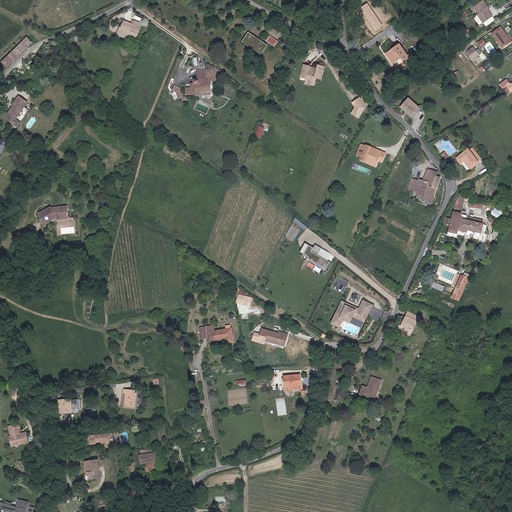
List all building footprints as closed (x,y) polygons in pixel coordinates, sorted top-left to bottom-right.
[(493,16),(487,8),(488,7),(484,0),(475,6),(479,13),(478,14),(484,22),(493,16)] [(119,33),(134,39),(137,33),(138,34),(141,27),(124,20),(119,33)] [(511,40),(501,26),(492,33),(503,48),(511,41),(511,40)] [(7,66),(32,41),(26,35),(1,60),(7,66)] [(275,45),(278,40),(269,36),(267,41),(275,45)] [(402,44),(387,53),(393,63),(401,58),(403,62),(410,58),(402,44)] [(473,46),(465,52),(472,60),(480,54),(473,46)] [(317,68),(304,65),(301,78),(307,80),(306,83),(316,86),(318,78),(322,79),(325,66),(318,64),(317,68)] [(201,95),(201,94),(201,91),(212,91),(212,80),(216,80),(216,73),(218,73),(218,69),(205,69),(205,78),(201,78),(200,80),(200,84),(197,84),(191,84),(191,88),(186,88),(186,94),(196,94),(196,95),(201,95)] [(184,96),(181,89),(175,85),(172,89),(177,92),(180,98),(184,96)] [(14,106),(8,114),(6,112),(3,116),(18,127),(21,123),(16,119),(25,107),(28,102),(19,96),(13,104),(14,106)] [(359,118),(366,107),(362,98),(354,102),(357,107),(353,113),(359,118)] [(413,117),(421,109),(411,99),(403,107),(413,117)] [(259,125),(255,136),(261,138),(265,127),(259,125)] [(366,144),(360,159),(365,161),(366,159),(376,163),(378,159),(382,160),(385,152),(366,144)] [(463,162),(466,160),(472,168),(480,162),(470,149),(459,157),(463,162)] [(366,159),(365,161),(379,167),(382,160),(378,159),(376,163),(366,159)] [(424,181),(412,177),(409,189),(419,192),(418,196),(433,201),(441,176),(438,175),(439,172),(428,168),(424,181)] [(458,197),(455,211),(462,213),(466,196),(461,194),(461,197),(458,197)] [(52,207),(39,213),(45,225),(56,220),(69,218),(69,206),(52,207)] [(496,219),(503,212),(497,206),(490,213),(496,219)] [(462,213),(455,211),(451,232),(459,234),(459,230),(468,232),(469,229),(483,232),(485,223),(462,218),(463,213),(462,213)] [(327,261),(330,263),(332,258),(319,251),(322,244),(316,241),(314,244),(309,242),(305,252),(310,254),(309,255),(326,264),(327,261)] [(470,278),(462,275),(457,287),(465,290),(470,278)] [(443,291),(445,286),(435,282),(433,287),(443,291)] [(447,286),(440,298),(447,301),(453,289),(447,286)] [(362,300),(358,309),(351,305),(342,301),(331,324),(340,328),(343,320),(351,324),(354,317),(365,323),(373,305),(362,300)] [(401,324),(397,333),(409,339),(420,316),(409,310),(402,325),(401,324)] [(213,325),(200,326),(201,337),(207,337),(207,342),(220,340),(221,345),(233,344),(231,329),(213,331),(213,325)] [(261,328),(258,342),(265,343),(266,340),(285,345),(288,333),(280,331),(280,333),(261,328)] [(286,388),(293,387),(294,389),(303,388),(301,374),(285,376),(286,388)] [(364,385),(360,394),(375,400),(382,380),(373,377),(369,387),(364,385)] [(126,393),(124,406),(134,407),(137,390),(124,388),(123,392),(126,393)] [(60,399),(60,412),(75,411),(75,399),(60,399)] [(14,435),(16,444),(17,445),(20,445),(19,443),(29,441),(26,431),(20,432),(18,423),(9,426),(12,435),(14,435)] [(125,437),(127,437),(127,433),(118,433),(118,437),(120,437),(120,441),(125,441),(125,437)] [(113,434),(90,436),(91,444),(96,444),(96,442),(103,441),(103,445),(114,444),(113,434)] [(58,447),(65,446),(63,435),(57,436),(58,447)] [(154,461),(158,461),(157,452),(154,453),(142,454),(143,462),(145,462),(146,465),(145,465),(146,472),(156,471),(155,465),(154,461)] [(99,460),(86,462),(88,477),(92,476),(92,479),(97,479),(97,477),(101,477),(99,460)] [(0,500),(0,510),(5,511),(27,511),(30,502),(20,499),(18,506),(0,500)]
